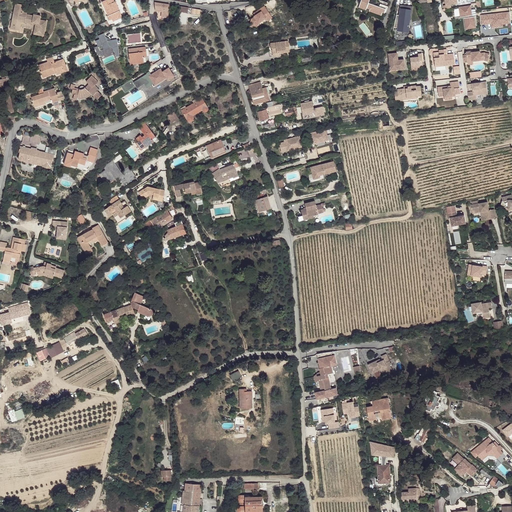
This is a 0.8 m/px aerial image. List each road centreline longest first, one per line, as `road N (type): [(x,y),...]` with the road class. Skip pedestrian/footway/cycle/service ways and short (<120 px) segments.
road 1 (residential): [(298,351),(242,355),(156,396),(126,386),(121,367),(87,326),(26,347),(10,343),(24,330)]
road 2 (residential): [(238,79),(214,76),(112,127),(71,134),(32,120),(15,125),(0,189)]
road 3 (unclassified): [(511,144),(411,163),(409,215),(288,237)]
road 4 (residential): [(288,237),(238,79)]
road 5 (unknown): [(112,246),(82,292),(138,385)]
road 6 (unknown): [(131,205),(126,189),(161,160),(251,119)]
road 7 (residential): [(311,511),(298,351)]
